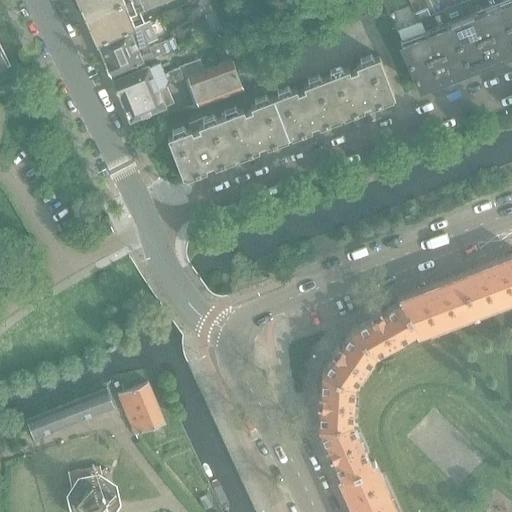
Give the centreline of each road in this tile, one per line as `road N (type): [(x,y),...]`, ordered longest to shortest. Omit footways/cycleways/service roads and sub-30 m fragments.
road 1 (residential): [(148,228),(511,84)]
road 2 (tertiary): [(240,333),(268,306),(511,220)]
road 3 (residential): [(148,228),(39,0)]
road 4 (tertiary): [(311,511),(234,366),(240,333)]
road 5 (residential): [(240,333),(193,310),(148,228)]
